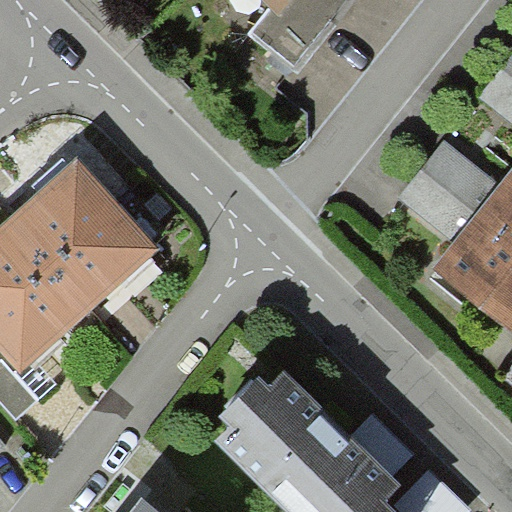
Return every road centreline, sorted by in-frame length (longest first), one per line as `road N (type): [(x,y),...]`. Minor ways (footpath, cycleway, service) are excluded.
road 1 (residential): [(256,238),(511,487)]
road 2 (residential): [(43,511),(256,238)]
road 3 (residential): [(256,238),(448,0)]
road 4 (residential): [(61,53),(256,238)]
